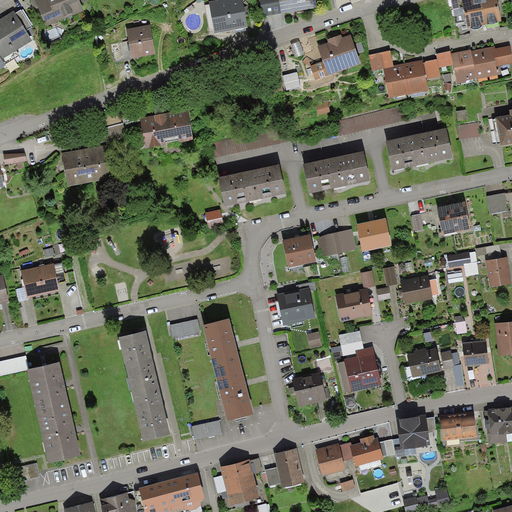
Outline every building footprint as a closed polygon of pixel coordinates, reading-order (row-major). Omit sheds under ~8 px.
[(34,0),(45,28),(83,13),(78,1),(81,0),(34,0)] [(242,0),(230,0),(206,4),(212,36),(248,29),(242,0)] [(278,0),(281,15),(318,9),(315,0),(278,0)] [(497,0),(461,0),(469,32),(503,25),(497,0)] [(0,70),(5,68),(2,62),(33,43),(27,36),(33,33),(22,15),(16,18),(13,14),(0,22),(0,70)] [(151,26),(125,30),(130,61),(155,57),(151,26)] [(322,64),(310,68),(315,82),(360,65),(350,38),(342,41),(341,37),(326,42),(327,46),(317,50),(322,64)] [(451,53),(454,68),(457,85),(499,77),(497,69),(511,65),(511,61),(509,49),(494,52),(493,48),(470,52),(470,49),(451,53)] [(437,62),(439,71),(454,68),(451,53),(435,56),(437,62)] [(380,55),(368,58),(372,73),(384,69),(380,55)] [(311,63),(304,59),(301,64),(308,68),(311,63)] [(423,65),(427,82),(441,78),(439,71),(437,62),(423,65)] [(423,63),(382,71),(388,102),(429,94),(427,82),(423,65),(423,63)] [(406,106),(334,124),(338,139),(410,122),(406,106)] [(186,112),(139,121),(144,152),(192,143),(186,112)] [(465,112),(455,114),(456,123),(466,121),(465,112)] [(511,119),(496,121),(501,148),(511,145),(511,112),(510,113),(511,119)] [(121,125),(98,131),(101,145),(124,139),(121,125)] [(477,125),(456,128),(458,142),(479,138),(477,125)] [(447,132),(386,143),(392,173),(453,161),(447,132)] [(104,148),(60,156),(66,188),(109,181),(104,148)] [(364,154),(303,167),(309,197),(370,184),(364,154)] [(24,156),(2,156),(4,167),(26,163),(24,156)] [(279,166),(217,179),(224,209),(285,196),(279,166)] [(505,195),(485,198),(488,216),(508,212),(505,195)] [(466,204),(437,210),(443,237),(471,231),(466,204)] [(420,215),(411,217),(414,232),(423,230),(420,215)] [(386,222),(357,228),(362,253),(391,247),(386,222)] [(343,233),(316,238),(320,259),(347,253),(343,233)] [(311,238),(282,243),(287,269),(316,263),(311,238)] [(494,246),(476,250),(477,257),(495,254),(494,246)] [(51,248),(42,251),(45,262),(54,259),(51,248)] [(474,250),(445,255),(448,268),(476,263),(474,250)] [(506,257),(485,261),(490,290),(511,286),(506,257)] [(430,259),(422,261),(424,269),(432,267),(430,259)] [(60,264),(20,272),(26,300),(58,293),(56,286),(64,284),(60,264)] [(393,267),(383,269),(386,286),(397,284),(393,267)] [(371,271),(359,273),(362,288),(374,286),(371,271)] [(2,275),(0,275),(0,307),(8,306),(2,275)] [(429,277),(401,282),(405,305),(433,300),(429,277)] [(314,281),(295,285),(297,295),(311,292),(316,291),(314,281)] [(388,290),(376,292),(377,303),(389,301),(388,290)] [(367,291),(334,298),(340,324),(373,317),(367,291)] [(297,295),(277,298),(282,326),(315,320),(311,292),(297,295)] [(197,321),(168,326),(170,340),(199,335),(197,321)] [(227,321),(201,328),(229,425),(254,418),(227,321)] [(466,322),(454,324),(456,336),(468,334),(466,322)] [(511,323),(494,325),(498,358),(511,356),(511,323)] [(339,336),(342,347),(343,352),(343,356),(355,354),(362,352),(358,332),(339,336)] [(317,333),(306,335),(309,350),(320,348),(317,333)] [(146,335),(119,341),(141,444),(169,438),(146,335)] [(487,344),(462,347),(464,368),(489,365),(487,344)] [(435,349),(406,356),(412,379),(440,373),(435,349)] [(362,352),(355,354),(357,360),(338,364),(345,396),(382,387),(373,350),(362,352)] [(454,351),(440,354),(444,370),(454,367),(452,358),(455,357),(454,351)] [(22,356),(0,360),(0,375),(25,369),(22,356)] [(57,363),(25,369),(46,464),(77,457),(57,363)] [(321,376),(293,381),(297,407),(326,402),(321,376)] [(511,409),(489,412),(490,424),(486,425),(489,445),(505,443),(504,435),(511,433),(511,409)] [(474,414),(441,417),(443,442),(476,440),(474,414)] [(433,420),(400,425),(402,441),(404,449),(415,448),(429,446),(428,435),(435,434),(433,420)] [(218,421),(191,427),(194,440),(220,434),(218,421)] [(361,444),(351,447),(354,460),(357,467),(382,459),(378,447),(376,440),(373,441),(371,437),(360,440),(361,444)] [(402,441),(392,443),(394,456),(395,459),(416,455),(415,448),(404,449),(402,441)] [(354,460),(351,447),(350,443),(340,446),(344,462),(354,460)] [(392,443),(378,447),(382,459),(394,456),(392,443)] [(340,446),(315,453),(322,477),(346,469),(344,462),(340,446)] [(265,474),(269,489),(281,486),(282,491),(303,485),(294,450),(273,456),(277,471),(265,474)] [(222,478),(214,481),(217,496),(226,494),(230,510),(260,502),(253,476),(261,475),(257,461),(220,470),(222,478)] [(36,464),(12,469),(15,484),(39,479),(36,464)] [(196,476),(153,486),(157,505),(166,503),(167,508),(172,511),(173,511),(181,511),(199,511),(199,502),(202,500),(196,476)] [(352,482),(339,486),(342,494),(355,490),(352,482)] [(103,506),(101,507),(101,511),(133,511),(131,501),(127,502),(126,495),(102,500),(103,506)] [(447,495),(436,497),(438,506),(449,503),(447,495)] [(421,510),(431,509),(430,498),(420,499),(421,510)] [(415,501),(404,504),(406,511),(411,511),(418,510),(415,501)] [(92,511),(90,503),(66,510),(66,511),(92,511)]
